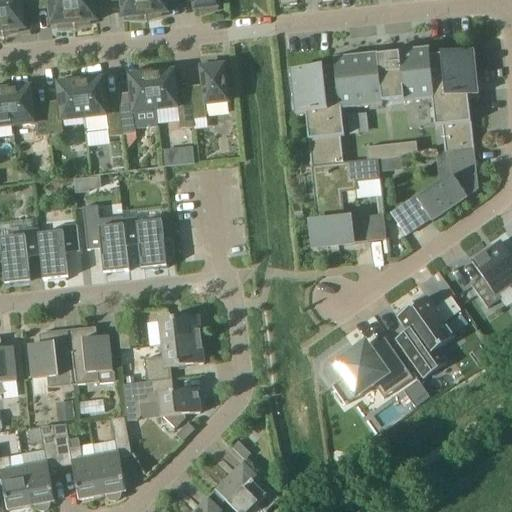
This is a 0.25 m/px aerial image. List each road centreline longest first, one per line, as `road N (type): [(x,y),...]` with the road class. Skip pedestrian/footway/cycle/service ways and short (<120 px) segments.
road 1 (residential): [(0,56),(508,2)]
road 2 (residential): [(127,511),(239,398),(235,305),(226,286)]
road 3 (residential): [(336,302),(364,296),(486,209),(506,191),(511,162)]
road 4 (residential): [(0,307),(226,286)]
road 5 (track): [(363,511),(511,403)]
